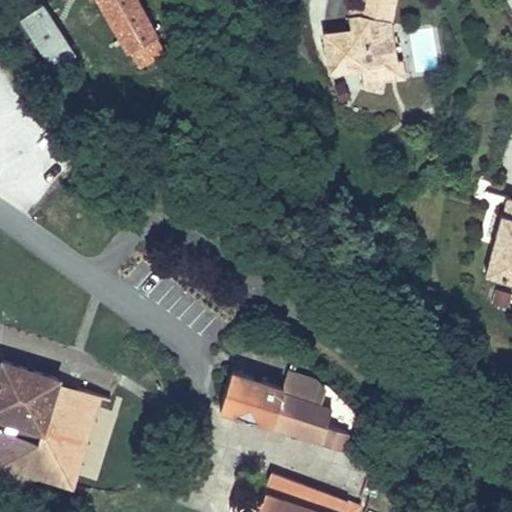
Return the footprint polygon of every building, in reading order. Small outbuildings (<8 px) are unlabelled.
[(165,49),(157,34),(137,0),(100,0),(138,65),(156,54),(165,49)] [(359,16),(349,17),(351,30),(325,34),(331,71),(362,65),(364,86),(379,89),(381,77),(384,62),(395,60),(389,22),(393,0),(361,0),(360,8),(359,16)] [(41,4),(19,17),(52,68),(73,54),(41,4)] [(347,10),(349,17),(359,16),(360,8),(347,10)] [(399,59),(395,60),(384,62),(381,77),(402,74),(399,59)] [(511,197),(506,196),(503,213),(511,214),(511,197)] [(500,247),(493,246),(486,274),(511,280),(511,214),(503,213),(501,212),(495,236),(502,238),(500,247)] [(495,236),(493,246),(500,247),(502,238),(495,236)] [(100,393),(56,380),(57,377),(3,360),(0,369),(0,414),(19,420),(15,433),(0,427),(0,468),(26,476),(28,469),(72,483),(100,393)] [(325,387),(313,375),(288,367),(283,384),(231,369),(220,407),(320,437),(319,439),(342,446),(348,428),(328,422),(332,406),(321,402),(325,387)] [(356,511),(360,502),(271,470),(262,495),(237,486),(230,507),(243,511),(356,511)]
